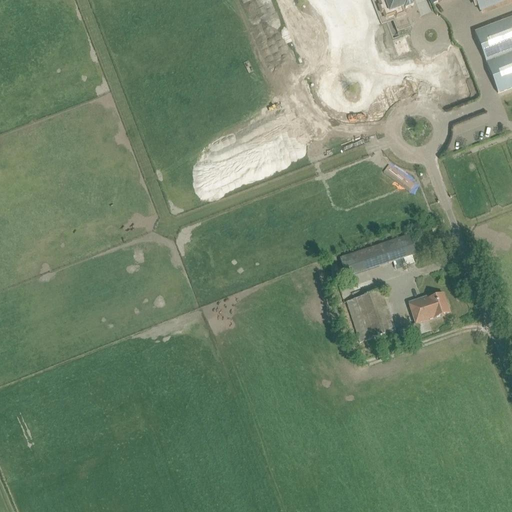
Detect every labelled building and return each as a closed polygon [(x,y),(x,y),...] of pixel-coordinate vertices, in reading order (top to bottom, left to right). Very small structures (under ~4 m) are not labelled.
[(376,0),(379,6),(381,14),(385,23),(387,22),(393,19),(396,18),(406,15),(403,7),(405,7),(405,9),(414,6),(411,0),(429,0),(431,5),(443,0),(376,0)] [(475,0),(480,11),(510,0),(475,0)] [(475,33),(498,94),(511,88),(511,19),(490,28),(490,27),(475,33)] [(410,234),(339,257),(346,278),(357,275),(375,269),(393,263),(413,256),(416,255),(410,234)] [(396,332),(382,291),(346,303),(359,344),(396,332)] [(405,327),(405,328),(397,331),(400,338),(407,336),(406,333),(417,330),(416,325),(450,313),(444,294),(429,299),(428,297),(408,303),(415,324),(405,327)]
